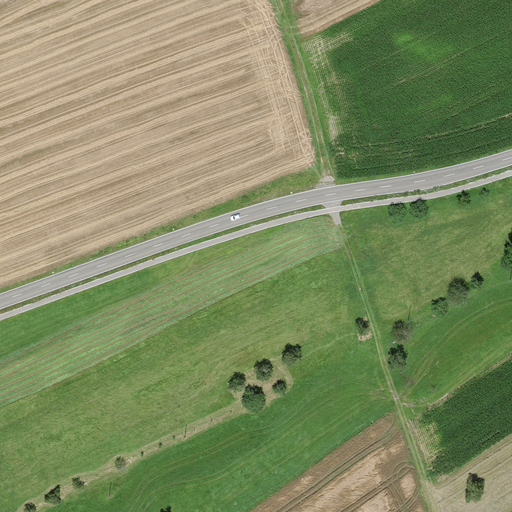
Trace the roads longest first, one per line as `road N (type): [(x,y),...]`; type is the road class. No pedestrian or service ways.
road 1 (track): [(278,0),(353,274),(432,511)]
road 2 (secondary): [(511,156),(252,213),(0,302)]
